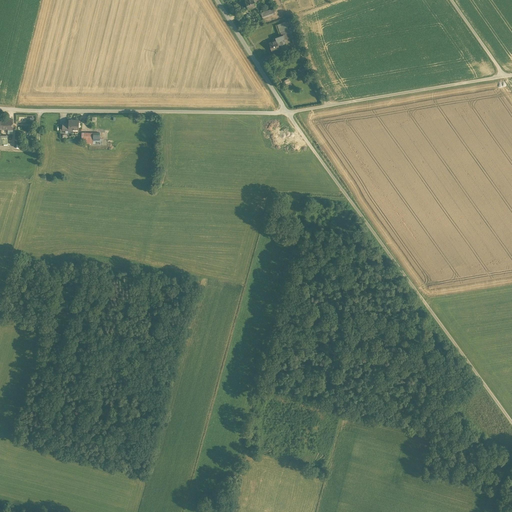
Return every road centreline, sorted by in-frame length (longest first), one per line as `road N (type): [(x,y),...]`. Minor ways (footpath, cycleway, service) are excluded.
road 1 (unclassified): [(216,0),(286,112),(511,421)]
road 2 (track): [(511,76),(286,112)]
road 3 (track): [(0,309),(35,173),(40,110)]
